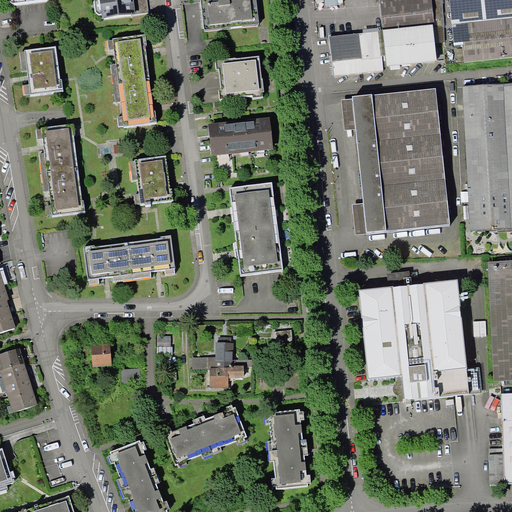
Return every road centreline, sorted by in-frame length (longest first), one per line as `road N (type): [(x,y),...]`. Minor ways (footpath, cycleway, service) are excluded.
road 1 (residential): [(353,511),(305,0)]
road 2 (residential): [(39,311),(181,310),(204,295),(169,0)]
road 3 (unknown): [(480,413),(472,274),(441,264),(361,269)]
road 4 (unknown): [(481,460),(407,462),(388,445),(390,427),(409,416),(480,413)]
road 5 (residential): [(39,311),(102,511)]
road 6 (residential): [(0,116),(39,311)]
